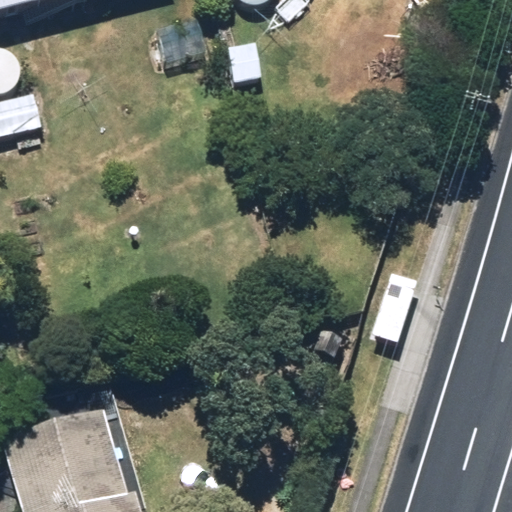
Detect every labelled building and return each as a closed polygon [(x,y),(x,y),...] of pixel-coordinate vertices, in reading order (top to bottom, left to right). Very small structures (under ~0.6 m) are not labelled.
[(0,0),(0,32),(123,0),(0,0)] [(215,0),(221,18),(242,12),(238,0),(215,0)] [(213,208),(254,197),(229,102),(198,110),(217,182),(207,184),(213,208)] [(32,104),(0,110),(0,145),(40,136),(32,104)] [(128,508),(107,423),(5,448),(20,511),(140,511),(139,505),(128,508)]
